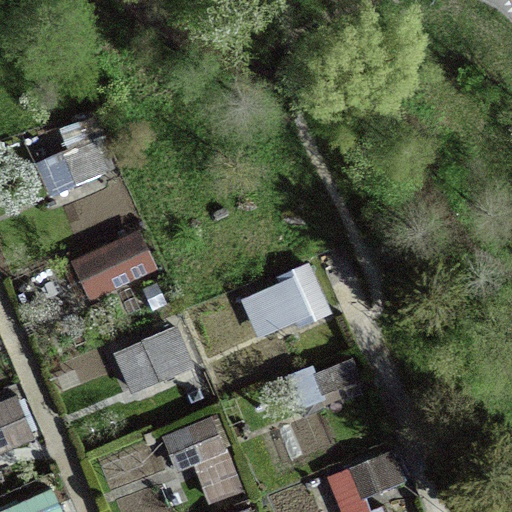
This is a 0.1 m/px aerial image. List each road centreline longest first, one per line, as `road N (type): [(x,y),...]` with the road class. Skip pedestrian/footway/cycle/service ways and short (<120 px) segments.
road 1 (track): [(438,511),(334,262)]
road 2 (track): [(0,313),(86,511)]
